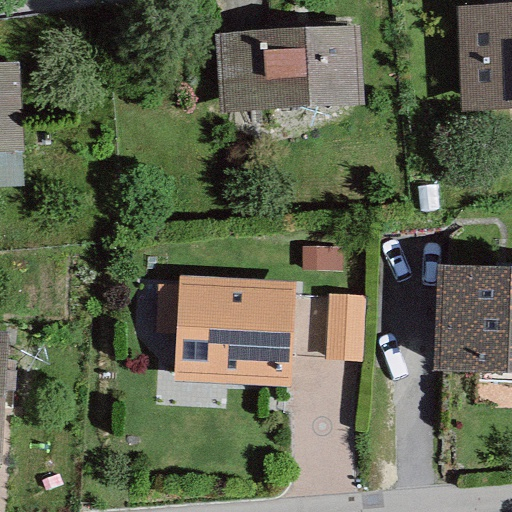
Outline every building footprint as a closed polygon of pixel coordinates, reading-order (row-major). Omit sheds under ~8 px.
[(511,12),(464,13),(465,108),(511,107),(511,12)] [(358,31),(226,38),(230,113),(362,106),(358,31)] [(13,78),(0,78),(0,147),(13,148),(13,78)] [(511,275),(449,274),(446,368),(511,369),(511,275)] [(297,284),(182,279),(182,288),(157,287),(155,332),(175,333),(173,381),(292,386),(297,284)] [(332,295),(330,356),(362,357),(364,296),(332,295)]
